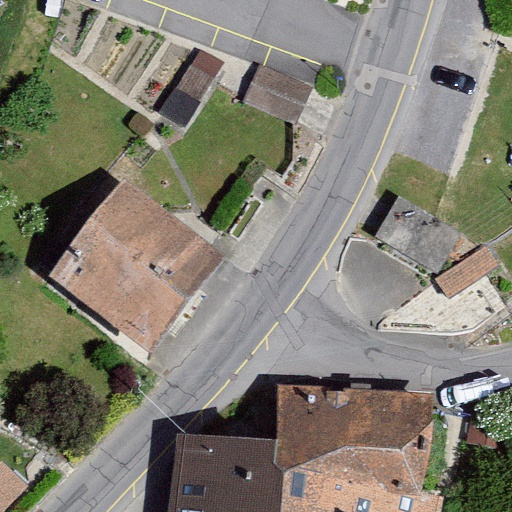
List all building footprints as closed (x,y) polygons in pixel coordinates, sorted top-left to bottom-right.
[(310,90),(261,68),(247,101),(296,122),(310,90)] [(217,260),(127,189),(60,273),(150,344),(217,260)] [(380,237),(439,271),(459,237),(401,202),(380,237)] [(498,266),(486,248),(438,278),(450,297),(498,266)] [(183,443),(176,511),(436,511),(439,500),(421,497),(430,406),(285,395),(279,449),(183,443)] [(0,464),(0,511),(6,511),(33,481),(6,458),(0,464)]
